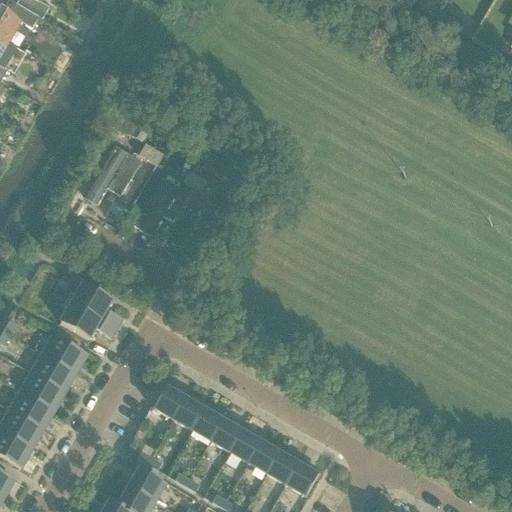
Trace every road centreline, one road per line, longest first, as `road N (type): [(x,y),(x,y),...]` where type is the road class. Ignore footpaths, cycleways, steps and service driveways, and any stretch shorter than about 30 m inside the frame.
road 1 (residential): [(375,462),(149,328)]
road 2 (residential): [(43,511),(149,328)]
road 3 (residential): [(149,328),(175,283),(96,237)]
